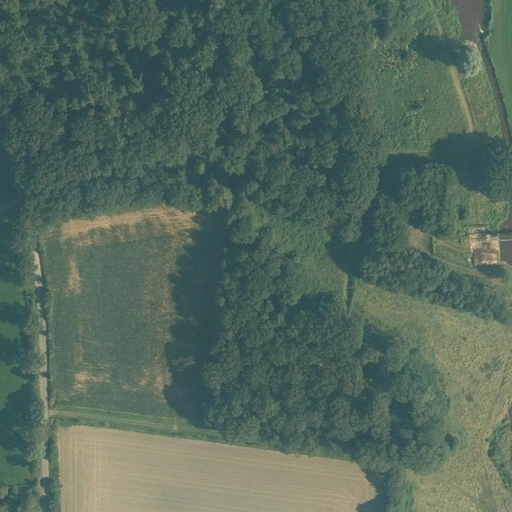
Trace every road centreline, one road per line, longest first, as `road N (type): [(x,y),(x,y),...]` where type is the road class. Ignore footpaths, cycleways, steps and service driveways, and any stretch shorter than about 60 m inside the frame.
road 1 (unclassified): [(48,511),(39,269),(0,108)]
road 2 (track): [(374,453),(45,411)]
road 3 (track): [(429,0),(473,126),(469,144),(453,152),(364,154)]
road 4 (track): [(364,154),(339,0)]
